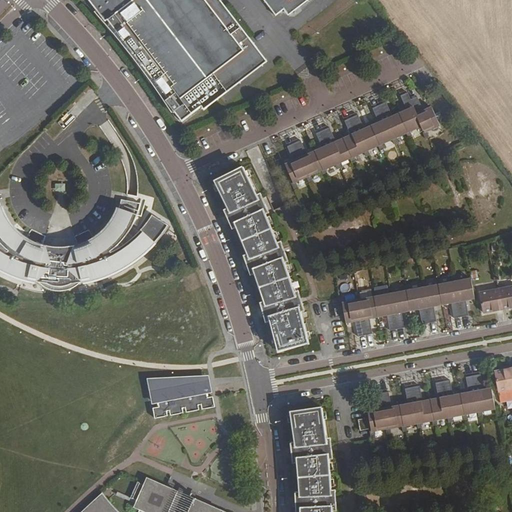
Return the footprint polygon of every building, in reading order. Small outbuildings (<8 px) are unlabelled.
[(88,0),(105,22),(107,20),(168,99),(165,100),(182,122),(201,107),(255,65),(253,63),(257,60),(256,54),(254,51),(256,49),(247,37),(246,39),(216,0),(88,0)] [(299,7),(308,0),(263,0),(275,16),(284,10),(287,6),(295,7),(298,5),(299,7)] [(295,7),(287,6),(284,10),(288,15),(299,7),(298,5),(295,7)] [(203,110),(266,62),(256,49),(254,51),(256,54),(257,60),(253,63),(255,65),(201,107),(203,110)] [(402,130),(413,125),(400,95),(394,98),(399,111),(392,114),(400,131),(402,130)] [(417,132),(431,126),(423,109),(416,112),(411,100),(404,103),(417,132)] [(397,132),(400,131),(392,114),(385,117),(380,104),(372,108),(386,137),(388,136),(397,132)] [(383,138),(386,137),(372,108),(366,111),(371,123),(364,126),(365,126),(372,144),(374,143),(383,138)] [(361,149),(372,144),(365,126),(358,129),(352,117),(345,121),(358,150),(361,149)] [(344,156),(358,150),(345,121),(339,123),(344,136),(337,139),(344,156)] [(342,157),(344,156),(337,139),(331,142),(325,130),(317,133),(331,163),(333,162),(342,157)] [(329,164),(331,163),(317,133),(311,136),(316,149),(310,152),(317,169),(319,168),(329,164)] [(315,170),(317,169),(310,152),(303,155),(297,142),(290,146),(303,175),(306,174),(315,170)] [(301,176),(303,175),(290,146),(284,149),(289,161),(282,164),(289,182),(291,181),(301,176)] [(243,166),(213,179),(228,208),(230,214),(237,228),(248,254),(255,273),(263,299),(268,319),(275,348),(307,341),(300,313),(297,302),(293,290),(287,270),(284,262),(276,240),(273,230),(266,214),(256,193),(254,188),(243,166)] [(259,191),(256,193),(266,214),(269,213),(259,191)] [(167,225),(151,215),(138,231),(132,226),(140,203),(121,199),(120,201),(120,202),(120,203),(119,205),(119,206),(118,208),(118,209),(118,210),(114,217),(114,218),(111,222),(111,223),(107,228),(106,228),(100,234),(100,235),(98,236),(97,237),(93,239),(93,240),(89,242),(88,242),(82,245),(82,243),(79,244),(76,245),(74,245),(73,245),(72,245),(72,246),(70,246),(56,247),(55,246),(52,246),(50,246),(39,243),(37,242),(36,244),(35,244),(30,242),(30,241),(28,241),(27,240),(25,239),(24,238),(23,237),(18,234),(18,233),(17,233),(8,222),(1,208),(1,207),(1,206),(0,203),(0,267),(19,277),(21,278),(22,278),(25,279),(26,280),(35,282),(36,282),(39,282),(39,283),(41,284),(42,285),(46,288),(47,288),(49,289),(50,289),(51,290),(52,290),(62,291),(65,290),(66,290),(69,289),(72,288),(76,286),(77,285),(78,284),(79,283),(80,282),(83,282),(85,282),(93,280),(94,279),(95,279),(113,273),(133,262),(134,260),(135,259),(145,252),(146,251),(147,250),(167,225)] [(228,208),(224,209),(234,230),(237,228),(230,214),(228,208)] [(280,238),(276,240),(284,262),(288,261),(280,238)] [(251,274),(255,273),(248,254),(244,255),(251,274)] [(475,301),(471,283),(458,285),(453,286),(444,288),(441,288),(445,307),(452,306),(455,319),(470,316),(468,303),(475,301)] [(511,307),(511,286),(499,289),(502,309),(511,307)] [(445,307),(441,288),(439,289),(429,291),(424,292),(413,294),(411,294),(415,313),(417,312),(422,311),(425,324),(440,322),(438,308),(445,307)] [(297,289),(293,290),(297,302),(300,313),(304,312),(297,289)] [(480,293),(484,313),(502,309),(499,289),(480,293)] [(415,313),(411,294),(409,294),(398,296),(394,297),(383,299),(381,300),(384,318),(392,317),(394,328),(394,330),(410,327),(408,318),(407,314),(415,313)] [(263,299),(259,300),(265,320),(268,319),(263,299)] [(384,318),(381,300),(378,300),(368,302),(363,303),(353,305),(351,305),(351,307),(352,316),(354,323),(361,322),(364,336),(379,333),(377,319),(384,318)] [(352,316),(351,307),(342,309),(344,317),(352,316)] [(511,388),(511,368),(495,372),(499,391),(511,388)] [(495,405),(491,387),(483,389),(480,375),(465,378),(468,391),(460,393),(463,411),(466,411),(477,409),(481,408),(495,405)] [(208,390),(206,378),(150,381),(154,403),(157,402),(158,406),(152,408),(154,418),(164,416),(164,415),(167,415),(166,413),(169,412),(170,415),(180,413),(180,412),(182,412),(182,410),(185,409),(185,412),(198,409),(198,406),(201,406),(201,408),(204,407),(204,408),(214,406),(212,396),(207,397),(206,390),(208,390)] [(463,411),(460,393),(452,395),(449,381),(434,384),(437,397),(429,399),(432,417),(434,417),(445,415),(450,414),(461,412),(463,411)] [(432,417),(429,399),(421,401),(418,387),(403,391),(405,404),(397,405),(401,423),(403,423),(414,421),(419,420),(430,418),(432,417)] [(401,423),(397,405),(389,407),(386,394),(371,397),(374,410),(366,411),(367,416),(369,426),(370,430),(372,429),(383,427),(387,426),(398,424),(401,423)] [(321,420),(318,405),(287,410),(288,418),(291,440),(294,463),(295,479),(296,491),(297,511),(296,511),(329,511),(330,511),(329,490),(328,481),(326,460),(323,437),(321,420)] [(369,426),(367,416),(358,417),(360,428),(369,426)] [(147,487),(139,483),(133,498),(140,502),(139,505),(138,507),(140,508),(145,510),(149,511),(168,511),(176,496),(174,495),(175,494),(173,493),(175,490),(166,486),(164,491),(148,484),(147,487)] [(173,511),(184,488),(180,486),(177,492),(176,496),(168,511),(173,511)] [(140,502),(133,498),(108,488),(107,488),(107,489),(106,489),(105,490),(139,505),(140,502)] [(192,491),(182,511),(187,511),(192,501),(196,493),(192,491)] [(119,511),(113,506),(102,493),(81,511),(119,511)] [(192,501),(187,511),(224,511),(209,505),(208,507),(207,506),(206,508),(192,501)]
